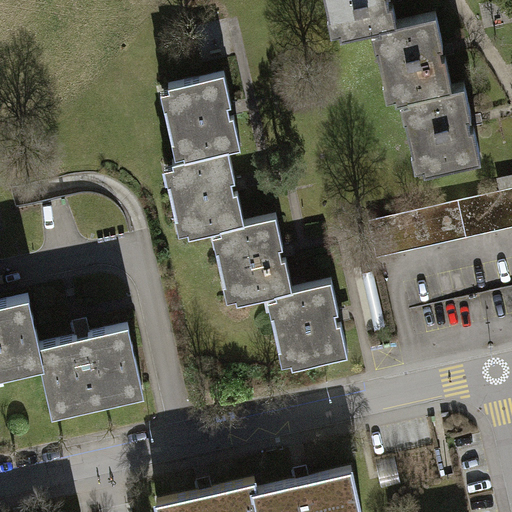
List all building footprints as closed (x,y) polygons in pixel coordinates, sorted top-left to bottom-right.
[(340,38),(341,45),(383,35),(397,31),(393,11),(387,12),(385,3),(390,2),(389,0),(323,0),(333,39),(340,38)] [(397,102),(399,107),(408,105),(455,95),(448,64),(442,65),(441,57),(446,56),(444,47),(438,22),(397,31),(383,35),(384,41),(375,43),(389,103),(397,102)] [(190,157),(192,160),(235,152),(246,149),(239,121),(234,122),(231,109),(237,108),(229,74),(171,86),(173,93),(168,95),(181,159),(190,157)] [(425,174),(426,180),(483,168),(476,137),(471,138),(468,128),(474,127),(472,117),(466,93),(455,95),(408,105),(410,111),(402,112),(415,176),(425,174)] [(171,172),(185,236),(192,235),(193,239),(228,232),(249,228),(242,196),(237,197),(234,185),(241,184),(235,152),(192,160),(178,163),(179,171),(171,172)] [(511,192),(374,222),(382,255),(511,226),(511,192)] [(220,238),(234,300),(242,298),(244,304),(280,296),(298,292),(291,263),(286,264),(282,249),(286,248),(280,220),(249,228),(228,232),(227,236),(220,238)] [(298,365),(300,371),(355,358),(347,326),(342,327),(340,317),(345,316),(338,284),(298,292),(280,296),(284,302),(273,305),(288,367),(298,365)] [(0,383),(51,371),(45,347),(34,300),(0,307),(0,383)] [(45,347),(51,371),(60,420),(152,398),(135,326),(45,347)] [(359,511),(350,463),(250,484),(256,511),(359,511)] [(256,511),(250,484),(250,477),(154,498),(156,511),(256,511)]
